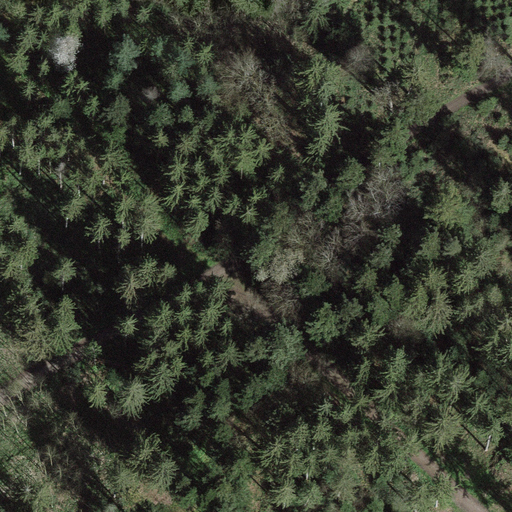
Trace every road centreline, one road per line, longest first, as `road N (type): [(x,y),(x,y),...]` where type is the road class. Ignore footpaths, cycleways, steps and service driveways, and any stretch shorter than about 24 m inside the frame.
road 1 (track): [(0,398),(511,78)]
road 2 (track): [(220,266),(478,511)]
